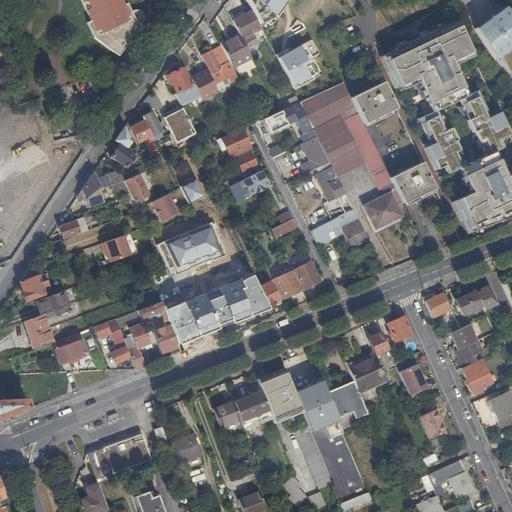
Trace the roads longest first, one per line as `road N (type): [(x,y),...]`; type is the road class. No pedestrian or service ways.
road 1 (unclassified): [(201,0),(0,289)]
road 2 (primary): [(343,307),(49,424)]
road 3 (residential): [(399,285),(505,511)]
road 4 (residential): [(343,307),(255,137)]
